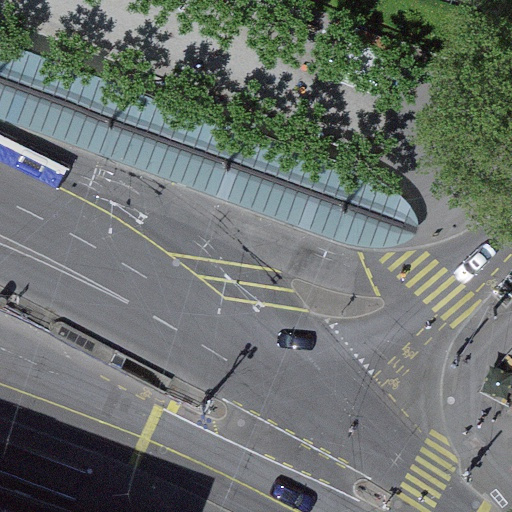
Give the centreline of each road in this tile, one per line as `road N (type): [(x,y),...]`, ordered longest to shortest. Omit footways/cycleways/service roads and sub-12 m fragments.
road 1 (primary): [(322,476),(262,349),(78,217),(0,181)]
road 2 (secondary): [(0,326),(322,476)]
road 3 (primary): [(0,391),(184,465),(322,476)]
road 4 (residential): [(511,224),(439,293),(322,476)]
